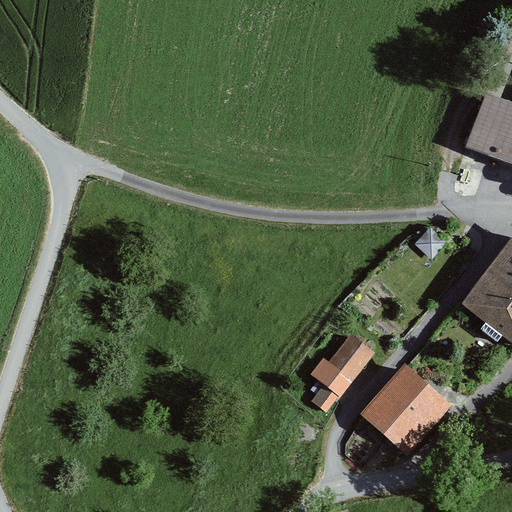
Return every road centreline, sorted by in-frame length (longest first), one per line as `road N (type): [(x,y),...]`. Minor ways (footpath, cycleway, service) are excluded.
road 1 (unclassified): [(0,332),(65,165),(0,86)]
road 2 (unclassified): [(511,444),(270,511)]
